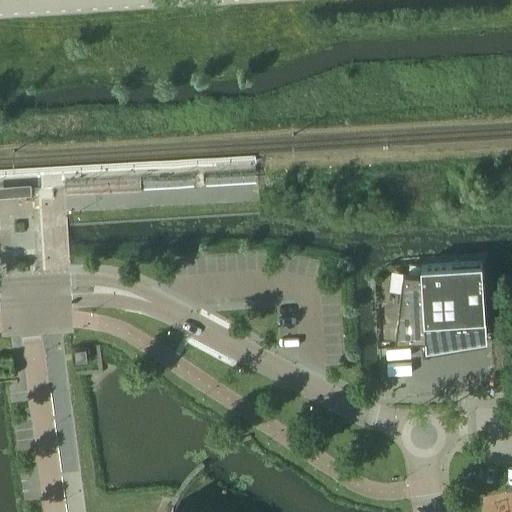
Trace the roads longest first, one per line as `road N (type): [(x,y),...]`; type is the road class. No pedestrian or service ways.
road 1 (unclassified): [(423,432),(402,432),(158,307),(108,291),(25,294)]
road 2 (residential): [(54,511),(25,294)]
